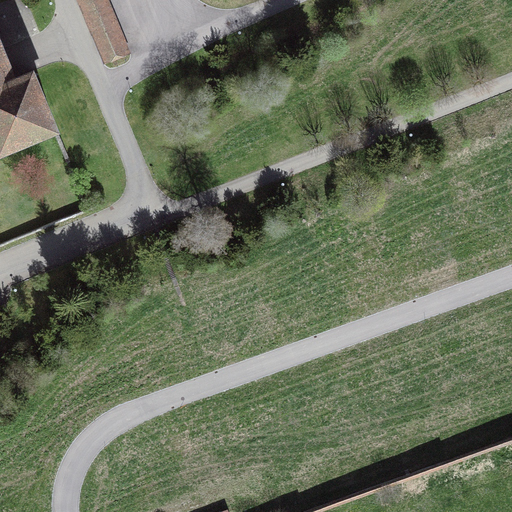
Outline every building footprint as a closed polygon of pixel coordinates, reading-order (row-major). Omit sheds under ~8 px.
[(109,0),(81,0),(108,66),(132,56),(109,0)] [(0,157),(67,130),(42,70),(20,79),(0,29),(0,157)] [(293,309),(279,307),(268,314),(266,327),(273,338),(286,341),(297,334),(300,320),(293,309)] [(188,325),(196,348),(210,343),(202,320),(188,325)] [(253,324),(240,322),(229,329),(226,342),(233,353),(246,356),(258,348),(260,335),(253,324)]
